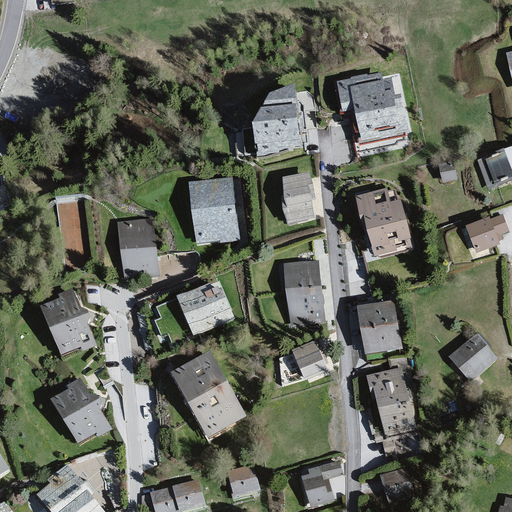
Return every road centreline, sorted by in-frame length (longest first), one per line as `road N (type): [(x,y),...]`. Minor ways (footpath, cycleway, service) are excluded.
road 1 (residential): [(354,511),(323,137)]
road 2 (residential): [(135,511),(120,305)]
